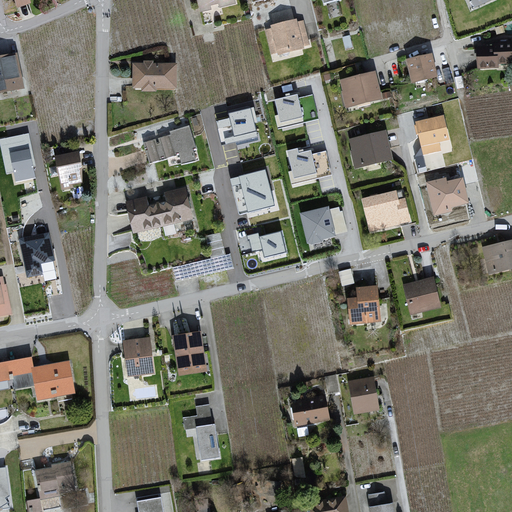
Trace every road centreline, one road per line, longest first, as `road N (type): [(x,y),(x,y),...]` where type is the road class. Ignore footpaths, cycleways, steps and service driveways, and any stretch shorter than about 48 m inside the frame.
road 1 (residential): [(97,320),(511,222)]
road 2 (residential): [(97,320),(102,0)]
road 3 (residential): [(109,511),(97,320)]
